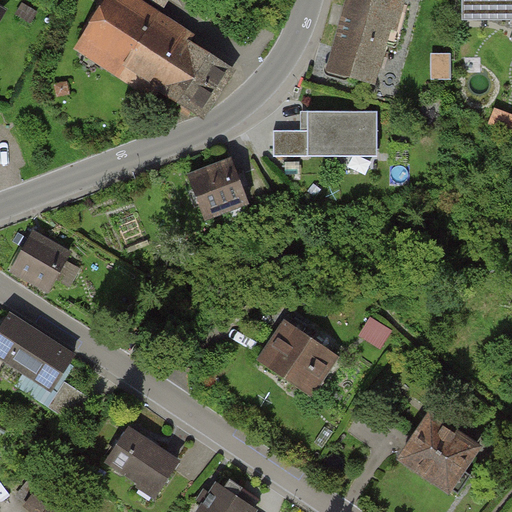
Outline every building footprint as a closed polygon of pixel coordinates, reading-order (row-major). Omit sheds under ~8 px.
[(135,0),(107,0),(73,54),(154,105),(159,97),(205,126),(238,75),(189,44),(194,37),(135,0)] [(146,0),(165,11),(172,0),(146,0)] [(346,0),(325,78),(377,92),(392,35),(398,37),(408,0),(346,0)] [(511,0),(462,0),(463,25),(511,25),(511,0)] [(0,26),(8,12),(0,7),(0,26)] [(452,56),(431,56),(431,83),(452,83),(452,56)] [(378,117),(308,117),(308,134),(308,160),(308,163),(379,163),(378,117)] [(274,161),(308,160),(308,134),(274,134),(274,161)] [(187,180),(206,228),(251,210),(231,162),(187,180)] [(11,277),(49,299),(73,258),(34,236),(11,277)] [(0,362),(46,391),(68,355),(3,315),(0,319),(0,362)] [(314,402),(340,361),(284,326),(258,367),(314,402)] [(429,418),(397,468),(450,503),(483,453),(429,418)] [(155,496),(178,462),(131,430),(107,464),(155,496)] [(76,511),(81,506),(65,497),(61,500),(43,484),(27,505),(35,511),(76,511)] [(255,511),(217,486),(198,511),(255,511)]
